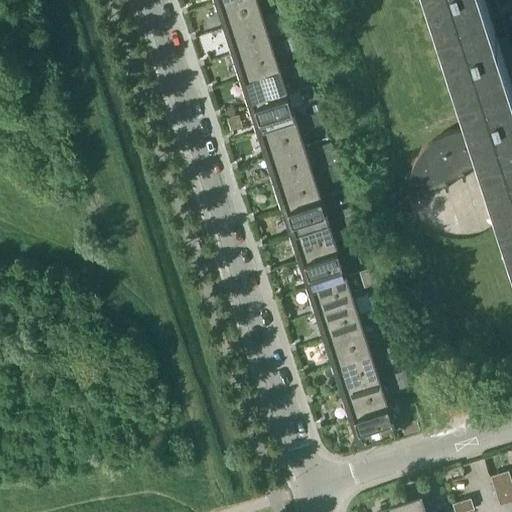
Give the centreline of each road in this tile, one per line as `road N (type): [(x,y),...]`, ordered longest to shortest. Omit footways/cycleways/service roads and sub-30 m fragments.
road 1 (residential): [(309,485),(154,0)]
road 2 (residential): [(511,423),(309,485)]
